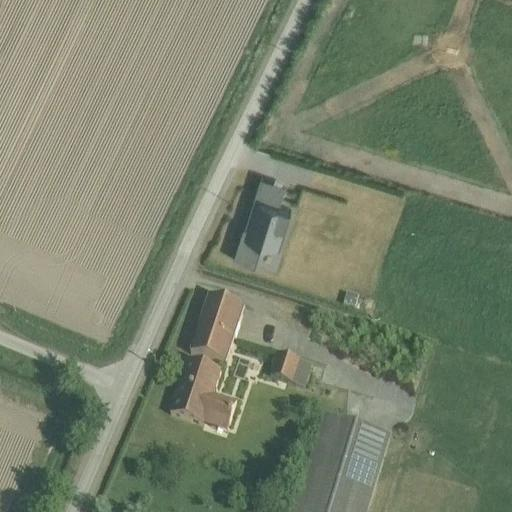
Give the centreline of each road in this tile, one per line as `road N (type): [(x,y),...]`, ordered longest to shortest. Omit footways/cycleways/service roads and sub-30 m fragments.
road 1 (unclassified): [(304,0),(124,389)]
road 2 (unclassified): [(124,389),(0,338)]
road 3 (unclassified): [(124,389),(74,511)]
